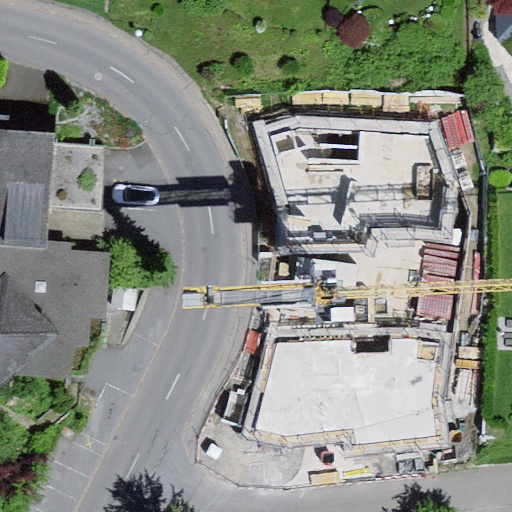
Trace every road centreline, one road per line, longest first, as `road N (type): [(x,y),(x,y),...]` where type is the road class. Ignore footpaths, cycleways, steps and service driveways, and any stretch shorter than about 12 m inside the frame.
road 1 (residential): [(127,488),(182,384),(215,297),(200,160),(122,75),(0,40)]
road 2 (residential): [(303,511),(511,492)]
road 3 (residential): [(127,488),(203,508),(300,511)]
